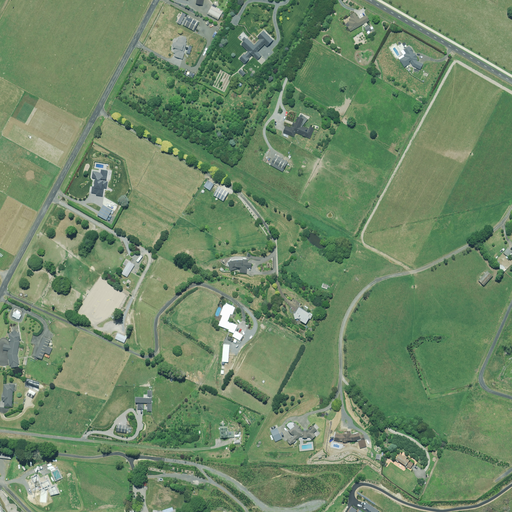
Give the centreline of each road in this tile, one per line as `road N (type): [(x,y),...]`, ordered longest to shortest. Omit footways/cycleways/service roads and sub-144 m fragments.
road 1 (unclassified): [(0,295),(156,0)]
road 2 (unknown): [(511,208),(462,251),(360,294),(343,324),(334,402),(307,415)]
road 3 (unknown): [(97,112),(240,193),(266,222),(277,279),(291,299)]
road 4 (unclassified): [(368,0),(511,81)]
